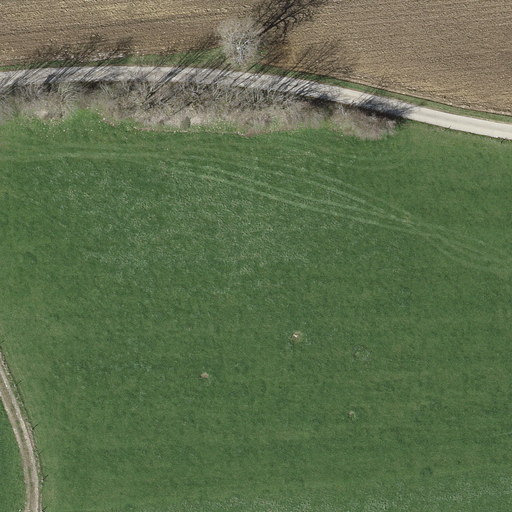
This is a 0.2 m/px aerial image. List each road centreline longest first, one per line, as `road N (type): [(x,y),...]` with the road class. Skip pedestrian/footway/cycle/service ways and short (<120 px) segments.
road 1 (unclassified): [(0,81),(226,77),(511,132)]
road 2 (track): [(0,379),(30,473),(33,511)]
